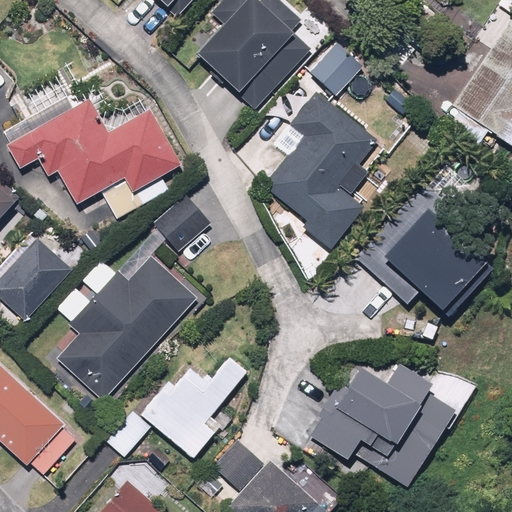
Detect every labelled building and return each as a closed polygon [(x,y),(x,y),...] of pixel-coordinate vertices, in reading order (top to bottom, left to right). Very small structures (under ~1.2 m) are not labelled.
[(158,0),(176,16),(190,0),(158,0)] [(259,0),(254,5),(248,0),(221,0),(206,16),(218,27),(186,61),(230,102),(288,42),(283,38),(296,24),(270,0),(259,0)] [(511,107),(511,28),(508,25),(446,113),(452,117),(444,127),(477,152),(486,140),(503,153),(511,141),(511,118),(507,114),(511,107)] [(372,147),(310,94),(279,129),(298,145),(258,192),(270,202),(266,208),(323,256),(360,212),(345,199),(363,179),(352,170),(372,147)] [(41,182),(52,176),(69,209),(81,203),(87,214),(104,206),(111,220),(167,191),(160,178),(176,169),(170,157),(148,114),(102,137),(86,105),(1,148),(14,174),(32,165),(41,182)] [(494,260),(420,188),(349,261),(398,307),(405,300),(430,324),(494,260)] [(185,198),(149,224),(172,256),(208,230),(185,198)] [(0,276),(0,308),(17,324),(65,272),(32,242),(0,276)] [(164,276),(147,261),(123,284),(114,275),(61,326),(73,339),(51,360),(95,405),(181,318),(185,322),(207,299),(174,266),(164,276)] [(199,388),(183,372),(174,382),(168,377),(134,417),(129,413),(102,444),(120,460),(145,431),(185,465),(216,428),(207,420),(244,377),(223,359),(199,388)] [(420,389),(394,368),(379,389),(353,371),(304,440),(370,486),(375,479),(400,496),(475,390),(438,364),(420,389)] [(72,442),(0,372),(0,451),(21,472),(24,468),(37,480),(72,442)] [(259,467),(233,442),(208,471),(234,494),(217,511),(309,511),(264,463),(259,467)] [(140,465),(97,511),(150,511),(168,491),(140,465)]
